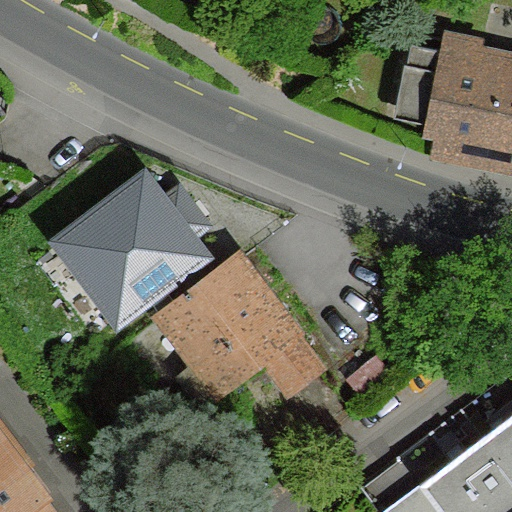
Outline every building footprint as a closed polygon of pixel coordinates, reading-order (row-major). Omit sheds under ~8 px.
[(511,65),(414,46),(401,111),(454,121),(449,150),(511,161),(511,65)] [(115,321),(216,248),(148,156),(48,230),(115,321)] [(322,367),(241,260),(165,317),(220,389),(266,355),(292,389),(322,367)] [(6,448),(0,452),(0,511),(25,511),(43,499),(6,448)] [(53,511),(43,499),(25,511),(53,511)]
